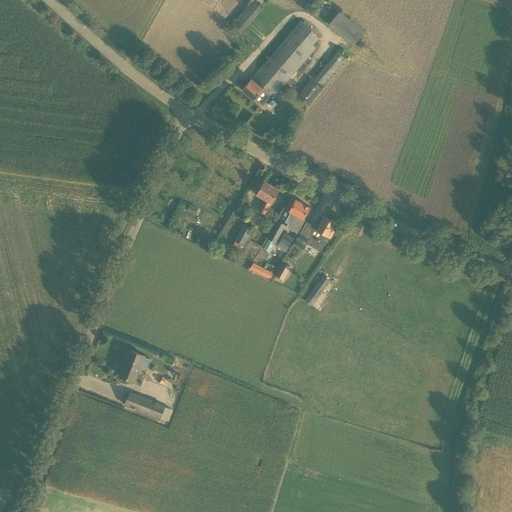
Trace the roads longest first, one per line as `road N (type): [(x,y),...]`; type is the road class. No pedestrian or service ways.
road 1 (unclassified): [(31,511),(85,354),(187,114)]
road 2 (unclassified): [(511,268),(411,231),(187,114)]
road 3 (unclassified): [(187,114),(49,0)]
